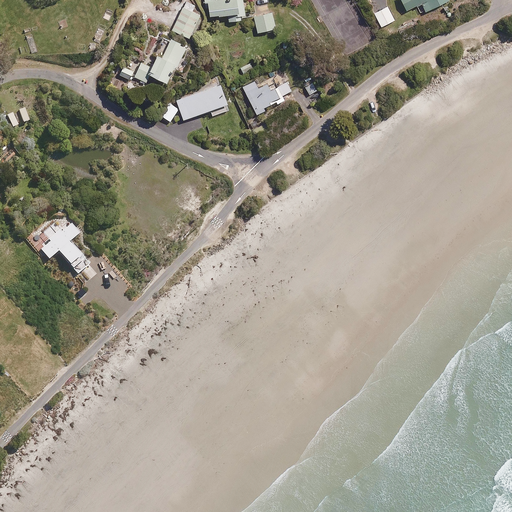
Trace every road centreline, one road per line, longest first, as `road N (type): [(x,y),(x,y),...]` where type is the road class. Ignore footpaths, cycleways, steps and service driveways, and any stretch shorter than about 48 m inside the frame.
road 1 (residential): [(251,180),(0,442)]
road 2 (residential): [(251,180),(403,59),(511,7)]
road 3 (residential): [(0,79),(50,74),(251,180)]
